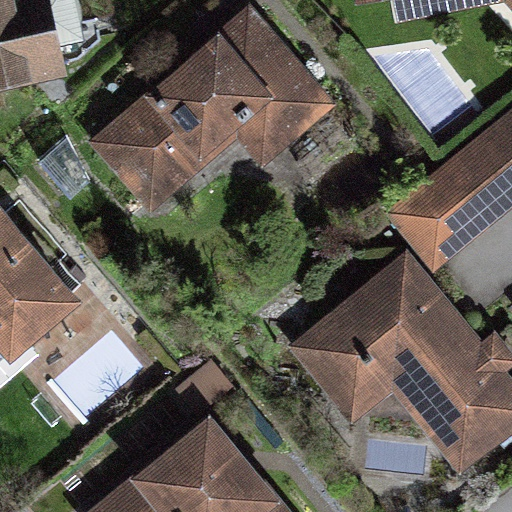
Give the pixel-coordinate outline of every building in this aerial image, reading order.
[(0,0),(0,79),(72,61),(56,0),(0,0)] [(254,0),(241,0),(79,141),(144,215),(233,138),(272,182),(352,112),(254,0)] [(511,0),(349,0),(353,15),(429,0),(507,0),(511,7),(511,0)] [(511,108),(386,209),(430,264),(511,198),(511,108)] [(0,335),(10,347),(79,287),(0,197),(0,196),(0,335)] [(405,256),(299,345),(354,410),(393,377),(465,462),(511,423),(511,379),(505,371),(511,364),(511,357),(495,337),(482,347),(405,256)] [(211,357),(176,384),(196,409),(231,382),(211,357)] [(302,511),(208,407),(89,511),(302,511)]
